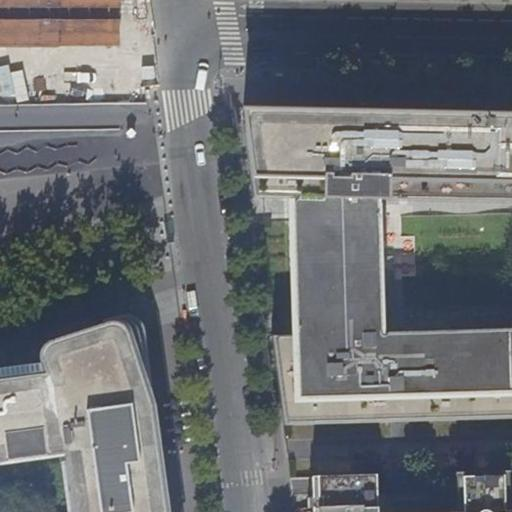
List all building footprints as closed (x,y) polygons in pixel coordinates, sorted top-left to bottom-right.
[(511,124),(266,120),(250,119),(261,198),(290,197),(293,333),(270,336),(281,413),(511,406),(511,124)] [(175,241),(172,222),(164,223),(167,242),(175,241)] [(264,308),(263,330),(277,331),(277,308),(264,308)] [(122,328),(119,325),(115,323),(112,323),(105,324),(47,344),(44,345),(40,349),(39,352),(37,360),(38,365),(19,367),(19,365),(17,363),(13,362),(9,363),(7,366),(6,369),(0,369),(0,511),(162,511),(157,474),(148,406),(123,330),(122,328)] [(511,511),(511,510),(440,511),(375,511),(375,475),(311,476),(312,511),(511,511)]
